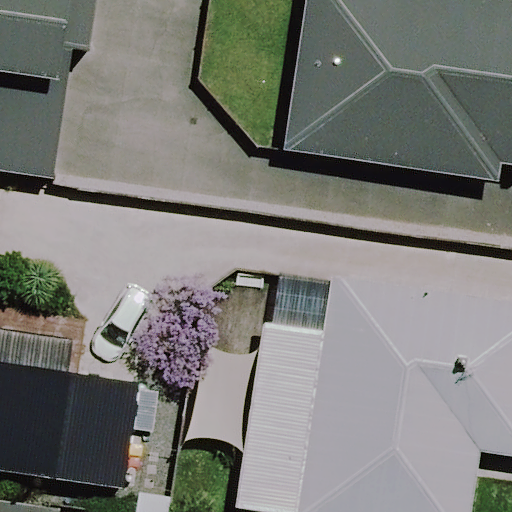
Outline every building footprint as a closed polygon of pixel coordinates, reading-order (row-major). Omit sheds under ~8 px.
[(0,0),(0,164),(53,172),(73,38),(89,40),(95,0),(0,0)] [(511,0),(303,0),(285,141),(502,170),(504,156),(511,156),(511,0)] [(473,511),(482,445),(511,448),(511,293),(334,270),(327,323),(264,315),(240,500),(302,509),(302,511),(473,511)] [(0,464),(124,482),(139,374),(0,354),(0,464)] [(0,511),(57,511),(59,503),(0,494),(0,511)]
